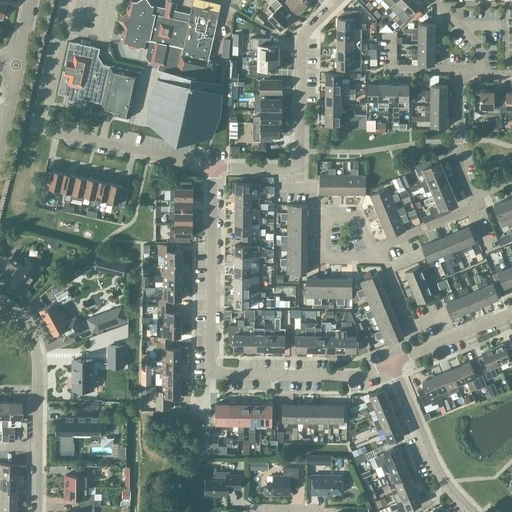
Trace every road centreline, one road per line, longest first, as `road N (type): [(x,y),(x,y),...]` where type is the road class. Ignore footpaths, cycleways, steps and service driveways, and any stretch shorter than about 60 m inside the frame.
road 1 (residential): [(391,363),(358,376),(209,375),(211,168)]
road 2 (residential): [(211,168),(299,169),(302,36),(337,0)]
road 3 (residential): [(28,126),(211,168)]
road 4 (residential): [(470,511),(436,470),(391,363)]
road 5 (residential): [(471,197),(456,160),(457,75)]
road 6 (residential): [(375,258),(358,216),(323,216),(323,257)]
